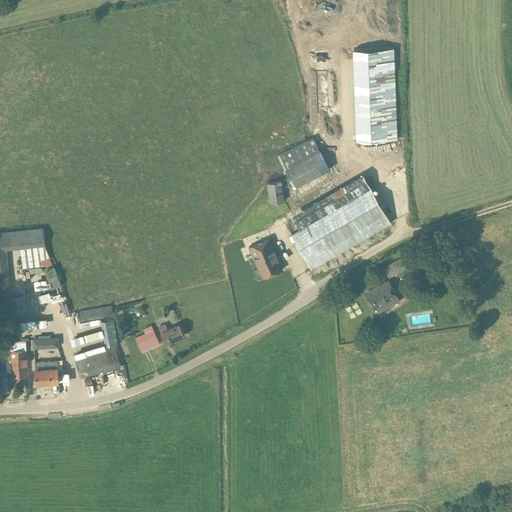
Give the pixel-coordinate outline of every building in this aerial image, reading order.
[(393,48),(353,50),(356,140),(397,139),(393,48)] [(293,186),(329,170),(313,136),(277,153),(293,186)] [(270,203),(284,201),(281,181),(267,183),(270,203)] [(391,222),(371,187),(292,234),(312,268),(391,222)] [(0,343),(15,341),(12,311),(24,310),(22,296),(11,297),(6,249),(21,247),(23,269),(53,265),(45,245),(44,227),(0,231),(0,343)] [(262,277),(282,268),(280,262),(281,261),(271,238),(249,248),(258,269),(259,269),(262,277)] [(444,244),(435,252),(441,260),(450,253),(444,244)] [(383,267),(389,277),(408,267),(402,256),(383,267)] [(59,280),(55,266),(45,269),(50,283),(59,280)] [(366,293),(375,309),(397,296),(388,280),(366,293)] [(61,292),(37,295),(38,303),(62,300),(61,292)] [(81,321),(113,315),(112,304),(79,310),(81,321)] [(101,320),(105,346),(117,344),(113,318),(101,320)] [(47,319),(15,320),(16,327),(48,326),(47,319)] [(184,335),(179,324),(168,329),(165,324),(159,327),(162,332),(167,343),(184,335)] [(73,350),(104,344),(101,329),(70,336),(73,350)] [(153,329),(135,337),(139,346),(158,338),(153,329)] [(41,338),(33,338),(34,348),(42,348),(41,338)] [(28,377),(26,350),(6,351),(6,345),(0,346),(0,361),(12,361),(12,377),(28,377)] [(116,347),(75,359),(80,377),(121,366),(116,347)] [(36,357),(36,362),(34,362),(35,383),(58,382),(57,361),(49,361),(49,356),(36,357)] [(8,377),(8,369),(0,369),(0,391),(10,392),(11,377),(8,377)]
